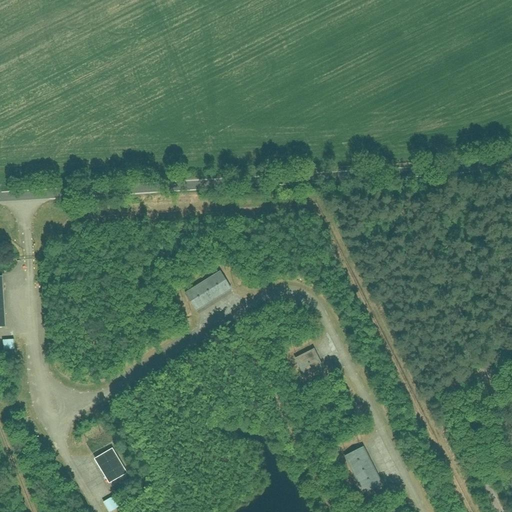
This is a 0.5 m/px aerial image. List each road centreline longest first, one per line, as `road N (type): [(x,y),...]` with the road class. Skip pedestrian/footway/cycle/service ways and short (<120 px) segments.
road 1 (unclassified): [(0,197),(455,170),(511,156)]
road 2 (track): [(511,352),(462,379),(448,397),(457,434),(499,511)]
